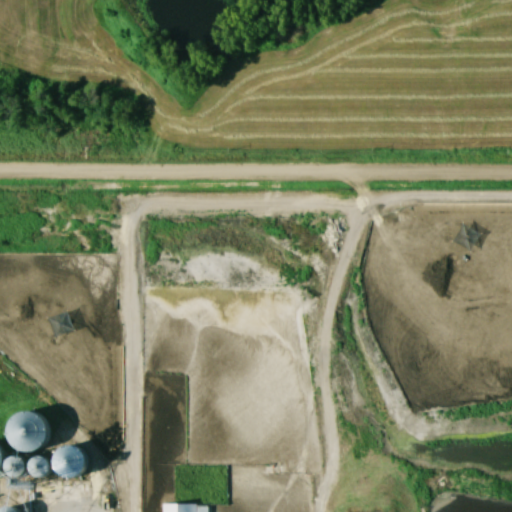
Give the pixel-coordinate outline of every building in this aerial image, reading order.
[(45,415),(20,413),(18,451),(42,453),(45,415)] [(84,448),(63,448),(63,476),(84,476),(84,448)] [(20,479),(31,469),(20,456),(9,467),(20,479)] [(48,459),(33,467),(40,479),(55,471),(48,459)] [(0,499),(6,493),(14,501),(24,491),(14,481),(3,492),(0,489),(0,499)]
